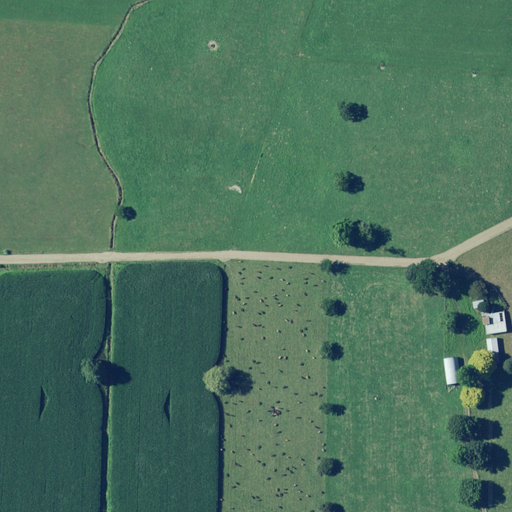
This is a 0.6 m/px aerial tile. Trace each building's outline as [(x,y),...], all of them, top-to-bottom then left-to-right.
[(486,307),(484,300),(473,302),(474,309),(486,307)] [(490,317),(490,315),(489,307),(481,308),(483,318),(490,317)] [(490,317),(483,318),(484,325),(486,325),(487,334),(507,331),(505,313),(490,315),(490,317)] [(501,364),(497,338),(487,340),(491,366),(501,364)] [(461,383),(458,357),(445,359),(449,385),(461,383)]
